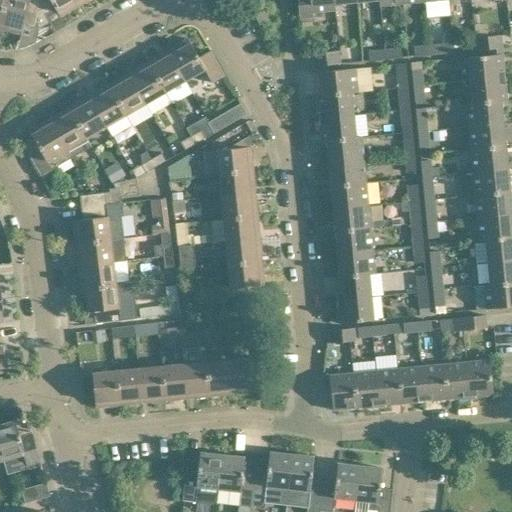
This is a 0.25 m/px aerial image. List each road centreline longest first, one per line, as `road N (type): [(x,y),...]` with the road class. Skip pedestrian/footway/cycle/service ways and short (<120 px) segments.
road 1 (residential): [(299,425),(302,327),(291,174),(251,84),(195,0)]
road 2 (residential): [(63,434),(235,416),(299,425)]
road 3 (residential): [(52,385),(33,215),(0,161)]
road 4 (tertiary): [(0,80),(36,77),(167,0)]
